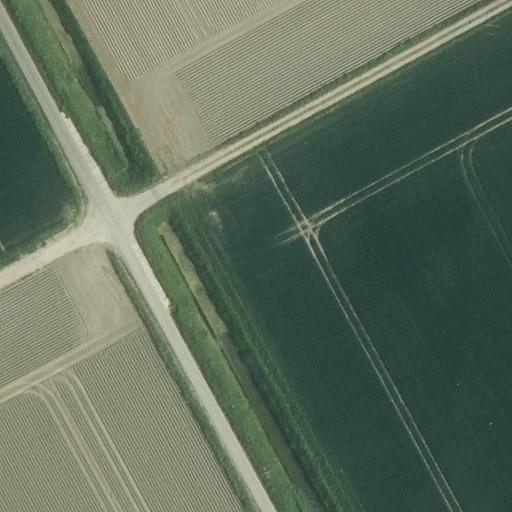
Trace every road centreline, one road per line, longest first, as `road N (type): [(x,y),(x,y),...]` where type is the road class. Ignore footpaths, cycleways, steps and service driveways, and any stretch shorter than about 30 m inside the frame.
road 1 (track): [(511,2),(0,282)]
road 2 (unclassified): [(271,511),(0,4)]
